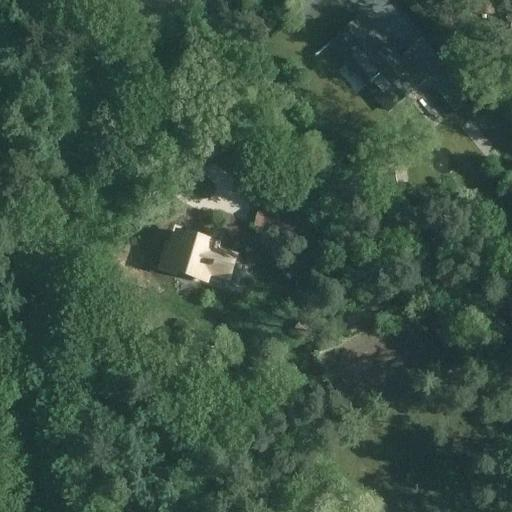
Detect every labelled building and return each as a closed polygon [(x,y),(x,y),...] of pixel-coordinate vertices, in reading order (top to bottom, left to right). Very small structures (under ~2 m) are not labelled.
[(372,6),(371,21),(390,21),(390,7),(372,6)] [(387,49),(360,17),(330,42),(388,112),(430,76),(408,51),(402,56),(392,45),(387,49)] [(342,76),(333,83),(352,106),(360,100),(342,76)] [(453,77),(438,90),(455,111),(470,98),(453,77)] [(406,155),(396,156),(397,165),(406,165),(406,155)] [(275,170),(252,175),(257,200),(280,195),(275,170)] [(279,234),(280,232),(282,221),(283,218),(259,211),(254,227),(279,234)] [(282,221),(280,232),(295,235),(297,225),(282,221)] [(169,247),(163,268),(206,281),(207,275),(229,282),(237,256),(215,249),(216,245),(176,233),(171,247),(169,247)] [(359,310),(345,316),(350,327),(364,321),(359,310)]
